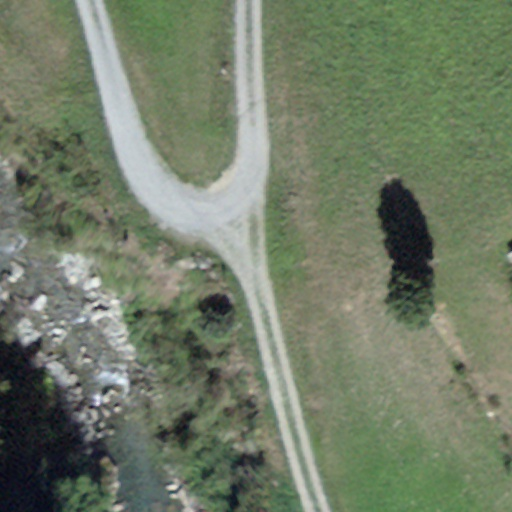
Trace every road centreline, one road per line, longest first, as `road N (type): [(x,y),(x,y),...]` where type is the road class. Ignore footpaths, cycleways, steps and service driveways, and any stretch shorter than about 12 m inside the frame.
road 1 (track): [(234,204),(324,511)]
road 2 (track): [(234,204),(191,188),(136,143),(97,0)]
road 3 (track): [(249,0),(255,80),(234,204)]
